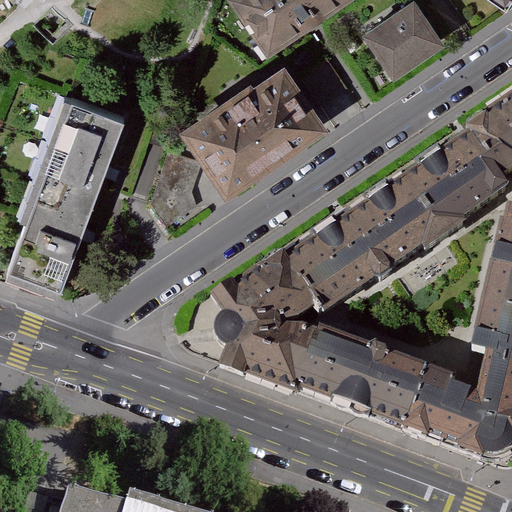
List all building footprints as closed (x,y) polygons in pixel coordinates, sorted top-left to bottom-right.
[(241,0),(272,44),(338,0),(241,0)] [(441,42),(415,4),(369,35),(395,74),(441,42)] [(330,62),(303,79),(322,107),(349,90),(330,62)] [(282,63),(185,128),(226,189),(323,124),(282,63)] [(129,113),(76,93),(12,267),(65,287),(129,113)] [(469,134),(473,139),(501,178),(511,170),(511,109),(489,126),(485,121),(469,134)] [(473,139),(292,267),(318,305),(325,314),(422,246),(426,251),(461,226),(459,222),(507,188),(501,178),(473,139)] [(153,205),(171,228),(199,209),(187,192),(196,164),(170,155),(153,205)] [(511,211),(476,353),(488,357),(477,399),(453,391),(434,445),(484,465),(493,466),(504,465),(511,457),(511,211)] [(318,305),(292,267),(286,261),(238,295),(230,287),(212,299),(225,319),(220,324),(218,333),(218,340),(222,347),(229,352),(224,368),(294,394),(314,339),(301,334),(277,333),(277,327),(293,322),(318,305)] [(294,394),(434,445),(453,391),(455,386),(315,335),(314,339),(294,394)] [(181,511),(133,498),(129,511),(86,498),(71,494),(68,502),(65,511),(181,511)]
